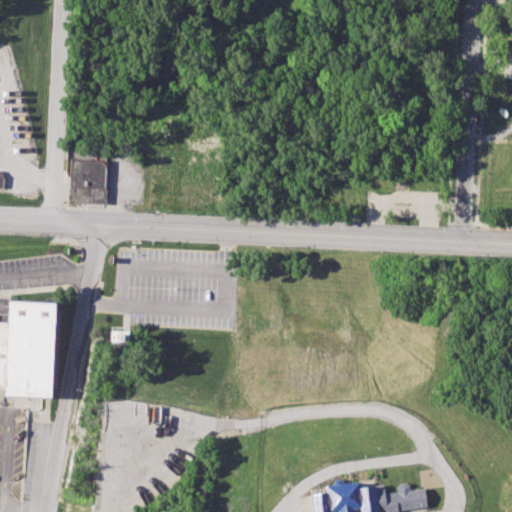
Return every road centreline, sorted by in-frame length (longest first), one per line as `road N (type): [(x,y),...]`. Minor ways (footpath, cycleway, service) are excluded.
road 1 (secondary): [(0,220),(511,243)]
road 2 (residential): [(99,225),(46,511)]
road 3 (residential): [(473,0),(462,242)]
road 4 (residential): [(63,0),(54,223)]
